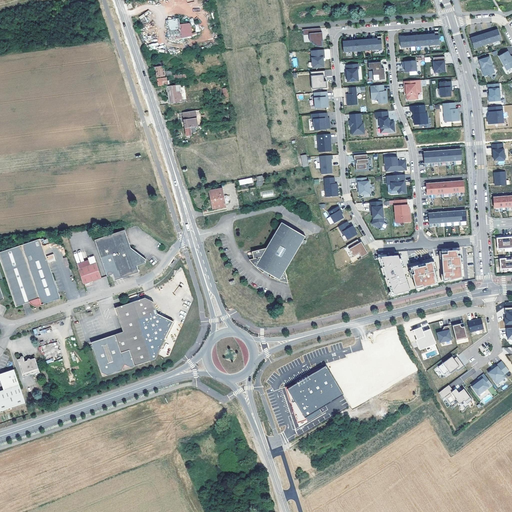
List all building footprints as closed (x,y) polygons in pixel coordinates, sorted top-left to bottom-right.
[(142,18),(143,31),(150,31),(149,28),(155,27),(155,18),(154,16),(152,16),(152,17),(142,18)] [(162,20),(155,18),(155,27),(149,28),(150,31),(163,29),(162,20)] [(321,28),(303,29),(304,35),(309,35),(310,42),(313,41),(313,44),(316,44),(317,46),(322,46),(322,41),(322,38),(323,38),(322,32),(321,32),(321,28)] [(498,29),(471,38),(474,48),(501,40),(498,29)] [(434,34),(400,36),(401,47),(430,45),(430,47),(436,47),(436,45),(440,44),(438,31),(434,31),(434,34)] [(377,38),(343,41),(344,52),(372,50),(373,52),(379,52),(379,49),(382,49),(381,36),(377,36),(377,38)] [(324,49),(312,50),(313,67),(324,66),(323,58),(324,57),(324,49)] [(499,56),(507,70),(511,67),(511,58),(511,57),(508,51),(499,56)] [(433,57),(435,72),(446,72),(445,65),(444,65),(443,61),(445,61),(445,56),(433,57)] [(490,57),(480,59),(484,70),(483,72),(484,76),(495,73),(490,57)] [(416,60),(402,62),(403,66),(405,65),(405,68),(406,72),(417,71),(416,60)] [(373,69),(374,80),(385,79),(384,68),(382,68),(381,62),(369,63),(369,69),(373,69)] [(359,64),(346,65),(347,71),(347,73),(345,73),(346,78),(347,78),(348,82),(359,81),(358,69),(359,69),(359,64)] [(164,77),(163,66),(155,67),(156,77),(164,77)] [(325,70),(313,71),(313,75),(312,75),(312,82),(315,82),(315,88),(327,87),(326,81),(323,81),(323,77),(326,77),(325,70)] [(158,86),(168,84),(166,77),(156,79),(158,86)] [(420,80),(404,81),(405,89),(406,88),(406,93),(407,100),(418,99),(417,92),(421,92),(420,80)] [(440,82),(441,97),(451,96),(450,91),(450,87),(451,87),(451,81),(440,82)] [(499,83),(487,84),(488,89),(489,89),(489,93),(489,96),(488,97),(489,102),(501,101),(499,83)] [(182,103),(181,85),(167,86),(168,104),(182,103)] [(383,85),(370,86),(372,100),(378,99),(379,103),(387,103),(386,91),(384,91),(383,85)] [(356,87),(348,88),(349,94),(346,94),(347,105),(358,105),(356,87)] [(327,91),(314,93),(315,108),(328,107),(328,101),(327,101),(326,101),(326,97),(327,97),(327,91)] [(455,102),(443,103),(445,122),(459,121),(458,114),(457,114),(457,108),(455,109),(455,102)] [(425,105),(410,106),(411,111),(413,111),(414,116),(412,118),(414,120),(415,125),(426,124),(426,118),(427,118),(427,113),(425,113),(425,105)] [(502,106),(489,107),(490,114),(491,114),(491,117),(488,117),(489,124),(495,123),(498,122),(498,123),(504,123),(502,106)] [(182,121),(184,137),(191,136),(190,133),(194,132),(193,128),(198,128),(196,117),(201,117),(200,110),(178,113),(179,121),(182,121)] [(388,111),(376,112),(376,119),(380,118),(381,133),(395,132),(394,121),(390,122),(389,122),(389,120),(388,111)] [(327,113),(311,114),(312,119),(314,119),(315,130),(329,129),(329,125),(330,125),(329,118),(327,118),(327,113)] [(361,113),(350,114),(351,120),(349,120),(350,127),(351,126),(353,126),(353,129),(352,129),(352,135),(364,134),(364,123),(362,123),(361,113)] [(331,134),(317,135),(319,152),(331,151),(331,143),(329,143),(329,139),(330,138),(331,138),(331,134)] [(309,165),(305,143),(303,144),(299,145),(301,155),(303,155),(305,166),(309,165)] [(503,143),(492,144),(492,150),(493,150),(494,155),(494,160),(505,159),(504,149),(503,149),(503,143)] [(461,149),(424,152),(425,167),(427,167),(427,163),(431,162),(431,166),(433,166),(433,162),(439,162),(439,166),(441,166),(440,162),(446,161),(447,165),(448,165),(448,161),(454,161),(454,165),(456,164),(456,161),(462,160),(461,149)] [(368,154),(354,155),(354,160),(355,160),(357,160),(357,164),(356,164),(356,170),(367,169),(367,163),(366,159),(368,159),(368,154)] [(320,156),(322,174),(332,173),(331,159),(333,159),(332,155),(320,156)] [(400,162),(397,161),(397,157),(385,158),(386,167),(388,166),(388,171),(406,170),(406,162),(400,162)] [(494,172),(495,186),(507,185),(505,171),(494,172)] [(405,174),(387,176),(387,185),(391,184),(392,190),(398,190),(400,189),(400,193),(406,193),(405,185),(404,186),(404,182),(405,182),(405,174)] [(303,177),(236,189),(239,206),(306,194),(303,177)] [(334,177),(324,178),(325,190),(326,190),(327,197),(338,196),(338,189),(336,189),(336,183),(335,183),(334,177)] [(366,177),(357,178),(358,188),(359,188),(359,190),(359,194),(370,193),(369,181),(366,181),(366,177)] [(463,181),(427,183),(428,198),(430,198),(429,194),(433,194),(434,198),(436,198),(435,194),(441,193),(441,197),(443,197),(443,193),(449,193),(449,197),(451,197),(451,193),(456,192),(456,196),(458,196),(458,192),(464,192),(463,181)] [(226,207),(222,188),(208,190),(212,210),(226,207)] [(497,197),(494,197),(495,208),(511,206),(511,195),(510,196),(504,196),(497,197)] [(407,199),(389,201),(390,204),(395,204),(396,219),(399,219),(399,223),(411,222),(410,213),(409,214),(408,208),(407,208),(407,204),(407,199)] [(380,227),(383,219),(382,201),(370,202),(371,207),(373,207),(373,212),(373,217),(371,223),(380,227)] [(335,223),(344,218),(341,214),(339,210),(340,210),(338,206),(328,212),(335,223)] [(466,210),(429,213),(430,227),(432,227),(432,223),(437,223),(438,227),(439,227),(439,223),(445,222),(445,226),(447,226),(446,222),(452,222),(452,226),(454,225),(454,222),(459,221),(459,225),(461,225),(461,221),(467,221),(466,210)] [(285,270),(306,235),(282,221),(267,247),(252,251),(254,258),(256,265),(280,279),(287,277),(285,270)] [(347,221),(339,226),(344,235),(345,235),(348,240),(358,234),(354,229),(353,229),(351,226),(350,227),(347,221)] [(139,272),(137,266),(146,263),(146,262),(147,260),(131,248),(125,230),(94,240),(107,276),(113,274),(115,280),(139,272)] [(501,238),(497,238),(498,249),(505,249),(505,252),(508,252),(508,248),(511,248),(511,236),(510,237),(501,238)] [(40,305),(60,299),(49,263),(56,261),(53,254),(46,256),(41,239),(2,252),(19,306),(33,301),(35,303),(35,304),(37,305),(39,305),(40,305)] [(358,239),(348,245),(350,248),(349,249),(353,257),(359,253),(361,257),(369,253),(364,246),(362,247),(360,242),(358,239)] [(101,278),(92,252),(74,258),(83,284),(84,284),(85,287),(93,284),(91,281),(101,278)] [(398,255),(379,257),(382,264),(392,260),(396,272),(403,270),(398,255)] [(461,255),(442,256),(444,281),(462,277),(461,255)] [(511,257),(504,258),(500,258),(501,269),(508,268),(509,271),(511,270),(511,268),(511,257)] [(253,264),(262,271),(262,273),(266,275),(271,278),(272,276),(282,280),(289,281),(287,277),(280,279),(256,265),(254,258),(250,259),(253,264)] [(392,260),(382,264),(392,295),(410,290),(403,270),(396,272),(392,260)] [(432,261),(411,267),(416,289),(438,283),(432,261)] [(126,364),(130,367),(151,360),(155,359),(174,321),(159,314),(155,302),(146,298),(115,308),(123,332),(92,342),(102,372),(107,375),(122,370),(124,365),(126,364)] [(467,322),(470,332),(483,328),(481,318),(467,322)] [(452,324),(456,340),(467,337),(464,326),(462,327),(461,326),(460,323),(456,324),(456,323),(452,324)] [(437,333),(440,342),(452,339),(448,325),(443,326),(443,327),(444,331),(441,332),(437,333)] [(436,343),(430,329),(423,331),(421,327),(413,330),(417,339),(416,339),(419,348),(425,346),(425,347),(436,343)] [(381,347),(328,365),(346,396),(394,374),(381,347)] [(23,374),(31,371),(32,373),(40,370),(35,355),(30,356),(29,356),(28,356),(27,356),(27,358),(24,359),(23,355),(17,357),(23,374)] [(451,357),(438,367),(444,374),(448,371),(450,373),(456,368),(457,370),(464,366),(457,356),(454,358),(453,359),(451,357)] [(488,372),(497,384),(505,377),(503,374),(509,370),(502,361),(496,365),(497,366),(494,368),(492,369),(492,368),(488,372)] [(286,387),(299,428),(328,410),(326,405),(343,395),(326,365),(286,387)] [(21,398),(12,372),(0,375),(0,378),(4,389),(0,390),(0,408),(22,401),(21,398)] [(471,386),(478,395),(492,384),(484,374),(478,379),(479,380),(479,381),(476,383),(475,382),(471,386)] [(449,385),(438,393),(442,399),(450,393),(451,395),(446,399),(450,404),(456,399),(459,404),(464,400),(467,404),(472,400),(464,389),(459,393),(456,388),(453,390),(449,385)] [(347,439),(352,450),(355,448),(349,438),(347,439)]
